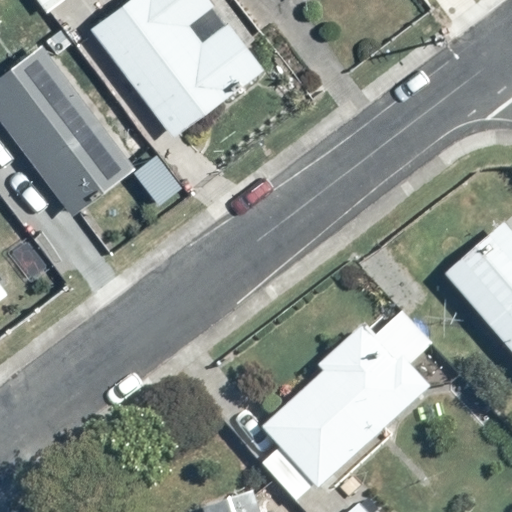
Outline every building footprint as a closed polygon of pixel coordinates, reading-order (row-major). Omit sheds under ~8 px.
[(38,0),(46,10),(59,0),(38,0)] [(208,0),(129,0),(91,29),(174,138),(262,72),(208,0)] [(42,45),(0,76),(0,119),(73,216),(135,169),(42,45)] [(511,231),(503,220),(442,271),(511,353),(511,231)] [(296,505),(317,486),(427,385),(398,354),(392,360),(360,325),(318,364),(323,369),(261,426),(288,456),(268,474),(296,505)] [(256,511),(248,489),(200,508),(201,511),(256,511)] [(367,511),(358,501),(346,511),(367,511)]
